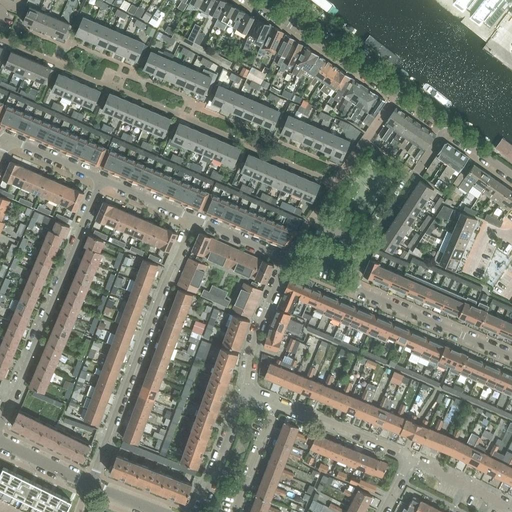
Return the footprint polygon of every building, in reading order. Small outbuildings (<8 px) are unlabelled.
[(130,4),(124,0),(123,0),(119,7),(126,11),(130,4)] [(180,0),(182,1),(178,8),(187,14),(191,7),(188,5),(188,4),(186,3),(187,0),(180,0)] [(204,0),(191,0),(190,3),(200,8),(204,0)] [(204,0),(200,8),(200,9),(209,13),(215,0),(204,0)] [(226,1),(224,0),(215,0),(209,14),(218,18),(226,1)] [(341,9),(328,0),(312,0),(334,17),(341,9)] [(458,0),(463,4),(465,2),(472,7),(470,10),(480,17),(482,15),(490,22),(505,3),(508,5),(511,0),(458,0)] [(236,6),(226,1),(218,18),(218,19),(227,24),(236,8),(236,6)] [(145,10),(139,6),(134,15),(141,18),(145,10)] [(40,11),(30,7),(23,22),(33,26),(40,11)] [(245,13),(236,8),(227,24),(237,29),(245,13)] [(33,26),(43,31),(50,15),(40,11),(33,26)] [(152,15),(147,11),(142,19),(148,22),(152,15)] [(255,18),(245,13),(237,29),(246,34),(255,18)] [(43,31),(53,35),(60,19),(50,15),(43,31)] [(77,35),(87,39),(94,22),(84,18),(77,35)] [(60,19),(53,35),(63,39),(70,24),(60,19)] [(262,43),(263,41),(267,32),(270,25),(268,25),(268,24),(258,20),(253,31),(252,34),(250,33),(248,37),(247,40),(244,46),(249,48),(252,42),(261,46),(262,43)] [(87,39),(97,44),(104,27),(94,22),(87,39)] [(274,54),(284,32),(273,26),(269,33),(264,43),(262,43),(261,46),(259,51),(263,53),(265,50),(274,54)] [(97,44),(107,48),(114,31),(104,27),(97,44)] [(107,48),(117,52),(124,35),(114,31),(107,48)] [(294,39),(286,34),(279,49),(284,52),(281,57),(285,59),(294,39)] [(117,52),(127,56),(134,39),(124,35),(117,52)] [(372,38),(368,43),(393,63),(398,58),(372,38)] [(134,39),(127,56),(137,61),(144,44),(134,39)] [(303,45),(294,39),(285,59),(280,68),(285,70),(288,64),(292,66),(303,45)] [(295,72),(298,74),(302,68),(312,51),(305,46),(296,64),(299,66),(295,72)] [(5,67),(15,71),(22,56),(11,51),(5,67)] [(302,68),(298,74),(301,76),(305,70),(308,72),(319,55),(312,51),(302,68)] [(155,74),(162,57),(152,53),(144,70),(155,74)] [(319,55),(308,72),(311,74),(307,81),(310,83),(315,77),(325,60),(319,55)] [(15,71),(25,75),(31,60),(22,56),(15,71)] [(165,78),(172,61),(162,57),(155,74),(165,78)] [(41,64),(31,60),(25,75),(35,79),(41,64)] [(318,79),(321,81),(332,64),(325,60),(315,77),(310,83),(314,85),(318,79)] [(165,78),(175,82),(182,65),(172,61),(165,78)] [(52,68),(41,64),(35,79),(45,84),(52,68)] [(320,90),(324,92),(328,85),(339,69),(332,64),(321,81),(325,83),(320,90)] [(192,70),(182,65),(175,82),(185,87),(192,70)] [(243,69),(240,75),(246,77),(249,70),(245,68),(243,69)] [(331,88),(336,91),(345,73),(339,69),(328,85),(324,92),(327,94),(331,88)] [(185,87),(195,91),(202,74),(192,70),(185,87)] [(339,103),(343,96),(352,78),(345,73),(336,91),(338,92),(333,99),(339,103)] [(53,91),(63,96),(70,79),(60,74),(53,91)] [(202,74),(195,91),(205,95),(212,78),(202,74)] [(343,103),(346,105),(359,82),(352,78),(343,96),(346,98),(343,103)] [(80,83),(70,79),(63,96),(73,100),(80,83)] [(352,102),(355,104),(365,87),(359,82),(346,105),(349,107),(352,102)] [(73,100),(83,104),(90,87),(80,83),(73,100)] [(213,103),(223,108),(230,91),(220,86),(213,103)] [(0,87),(0,92),(7,96),(9,91),(0,87)] [(90,87),(83,104),(93,108),(101,91),(90,87)] [(372,92),(365,87),(355,104),(360,108),(358,107),(356,111),(359,114),(372,92)] [(293,94),(284,90),(281,95),(291,99),(293,94)] [(223,108),(233,112),(240,95),(230,91),(223,108)] [(11,92),(9,96),(18,100),(20,96),(11,92)] [(379,97),(372,92),(359,114),(362,116),(365,111),(368,113),(379,97)] [(103,110),(114,115),(121,98),(111,93),(103,110)] [(233,112),(243,116),(250,99),(240,95),(233,112)] [(20,96),(18,100),(27,104),(29,100),(20,96)] [(379,97),(368,113),(372,115),(368,120),(372,123),(385,103),(385,100),(379,97)] [(114,115),(124,119),(131,102),(121,98),(114,115)] [(243,116),(253,121),(260,104),(250,99),(243,116)] [(29,100),(27,104),(37,108),(38,104),(29,100)] [(124,119),(134,123),(141,106),(131,102),(124,119)] [(327,103),(326,105),(323,110),(330,113),(333,109),(334,108),(327,103)] [(38,104),(37,108),(46,112),(48,108),(38,104)] [(253,121),(263,125),(270,108),(260,104),(253,121)] [(0,124),(7,127),(15,109),(5,105),(0,116),(0,124)] [(134,123),(144,127),(151,111),(141,106),(134,123)] [(48,108),(46,112),(55,116),(57,112),(48,108)] [(270,108),(263,125),(273,129),(280,112),(270,108)] [(386,133),(382,139),(385,141),(389,136),(393,130),(404,113),(396,108),(385,124),(390,127),(386,133)] [(16,131),(24,113),(15,109),(7,127),(16,131)] [(153,132),(161,115),(151,111),(144,127),(153,132)] [(57,112),(55,116),(64,120),(66,116),(57,112)] [(25,135),(33,117),(24,113),(16,131),(25,135)] [(393,139),(390,143),(394,146),(397,141),(401,135),(412,119),(404,113),(393,130),(398,133),(393,139)] [(171,119),(161,115),(153,132),(164,136),(171,119)] [(66,116),(64,120),(73,124),(75,120),(66,116)] [(288,116),(281,132),(292,137),(299,120),(288,116)] [(34,139),(42,121),(33,117),(25,135),(34,139)] [(401,144),(399,147),(402,150),(405,146),(409,140),(420,124),(412,119),(401,135),(405,138),(401,144)] [(75,120),(73,124),(82,128),(84,124),(75,120)] [(299,120),(292,137),(302,141),(309,124),(299,120)] [(43,143),(51,125),(42,121),(34,139),(43,143)] [(180,123),(172,140),(183,145),(190,128),(180,123)] [(84,124),(82,128),(91,132),(93,128),(84,124)] [(309,124),(302,141),(312,145),(319,129),(309,124)] [(409,149),(407,153),(411,155),(413,152),(417,146),(427,130),(427,129),(420,124),(409,140),(413,143),(409,149)] [(52,147),(60,129),(51,125),(43,143),(52,147)] [(93,128),(91,132),(101,136),(102,132),(93,128)] [(190,128),(183,145),(193,149),(200,132),(190,128)] [(62,151),(70,133),(60,129),(52,147),(62,151)] [(319,129),(312,145),(322,150),(329,133),(319,129)] [(417,155),(415,159),(418,161),(436,135),(427,129),(427,130),(417,146),(421,149),(417,155)] [(102,132),(101,136),(110,140),(112,136),(102,132)] [(200,132),(193,149),(203,153),(210,136),(200,132)] [(71,155),(79,137),(70,133),(62,151),(71,155)] [(329,133),(322,150),(332,154),(339,137),(329,133)] [(210,136),(203,153),(213,158),(220,141),(210,136)] [(80,159),(88,140),(79,137),(71,155),(80,159)] [(113,137),(111,141),(121,145),(122,141),(113,137)] [(339,137),(332,154),(342,158),(350,142),(339,137)] [(511,145),(503,139),(496,150),(511,161),(511,145)] [(89,163),(97,144),(88,140),(80,159),(89,163)] [(122,141),(121,145),(130,149),(132,145),(122,141)] [(220,141),(213,158),(223,162),(230,145),(220,141)] [(432,172),(441,159),(444,161),(454,147),(447,143),(445,143),(436,156),(427,169),(432,172)] [(106,149),(97,144),(89,163),(96,166),(99,165),(106,149)] [(132,145),(130,149),(139,153),(141,149),(132,145)] [(230,145),(223,162),(233,166),(240,149),(230,145)] [(443,180),(452,166),(461,152),(454,147),(444,161),(448,164),(439,177),(443,180)] [(101,165),(102,169),(109,172),(117,153),(108,149),(101,165)] [(141,149),(139,153),(148,157),(150,153),(141,149)] [(459,172),(469,158),(461,152),(452,166),(443,180),(446,183),(455,169),(459,172)] [(117,153),(109,172),(119,176),(126,157),(117,153)] [(150,153),(148,157),(157,161),(159,157),(150,153)] [(249,154),(241,171),(252,176),(259,159),(249,154)] [(126,157),(119,176),(128,180),(136,161),(126,157)] [(159,157),(157,161),(167,165),(168,161),(159,157)] [(259,159),(252,176),(262,180),(269,163),(259,159)] [(12,183),(20,166),(10,161),(3,179),(12,183)] [(136,161),(128,180),(137,184),(145,165),(136,161)] [(168,161),(167,165),(176,169),(178,165),(168,161)] [(269,163),(262,180),(272,184),(279,167),(269,163)] [(467,193),(473,185),(483,171),(474,164),(466,176),(461,172),(453,183),(467,193)] [(145,165),(137,184),(146,188),(154,169),(145,165)] [(178,165),(176,169),(185,173),(187,169),(178,165)] [(29,170),(20,166),(12,183),(22,187),(29,170)] [(279,167),(272,184),(282,189),(289,172),(279,167)] [(154,169),(146,188),(155,192),(163,173),(154,169)] [(187,169),(185,173),(194,177),(196,173),(187,169)] [(31,191),(38,174),(29,170),(22,187),(31,191)] [(473,185),(482,192),(492,177),(483,171),(473,185)] [(289,172),(282,189),(292,193),(299,176),(289,172)] [(163,173),(155,192),(164,196),(172,177),(163,173)] [(196,173),(194,177),(203,181),(205,177),(196,173)] [(31,191),(40,195),(47,178),(38,174),(31,191)] [(299,176),(292,193),(302,197),(309,180),(299,176)] [(172,177),(164,196),(174,200),(182,181),(172,177)] [(205,177),(203,181),(212,185),(214,181),(205,177)] [(482,192),(491,198),(501,183),(492,177),(482,192)] [(40,195),(49,199),(57,182),(47,178),(40,195)] [(309,180),(302,197),(312,202),(320,185),(309,180)] [(420,180),(414,189),(428,199),(434,189),(420,180)] [(182,181),(174,200),(183,203),(191,185),(182,181)] [(49,199),(58,203),(66,186),(57,182),(49,199)] [(216,182),(214,186),(223,190),(225,186),(216,182)] [(491,198),(499,204),(510,189),(501,183),(491,198)] [(191,185),(183,203),(192,207),(200,189),(191,185)] [(58,203),(67,207),(75,189),(66,186),(58,203)] [(225,186),(223,190),(233,194),(234,190),(225,186)] [(75,189),(67,207),(77,211),(84,194),(75,189)] [(200,189),(192,207),(199,211),(202,209),(209,193),(200,189)] [(414,189),(408,198),(422,208),(428,199),(414,189)] [(511,190),(510,189),(499,204),(509,210),(511,205),(511,190)] [(234,190),(233,194),(242,198),(244,194),(234,190)] [(204,210),(205,213),(212,216),(220,198),(211,194),(204,210)] [(244,194),(242,198),(251,202),(253,198),(244,194)] [(0,196),(0,208),(6,211),(10,201),(0,196)] [(436,204),(439,206),(444,199),(440,197),(436,204)] [(220,198),(212,216),(222,220),(230,202),(220,198)] [(253,198),(251,202),(260,206),(262,202),(253,198)] [(408,198),(402,207),(416,217),(422,208),(408,198)] [(96,219),(105,223),(113,206),(103,202),(96,219)] [(230,202),(222,220),(231,224),(239,206),(230,202)] [(262,202),(260,206),(269,210),(271,206),(262,202)] [(439,206),(436,204),(431,211),(434,213),(439,206)] [(105,223),(115,227),(122,210),(113,206),(105,223)] [(239,206),(231,224),(240,228),(248,210),(239,206)] [(271,206),(269,210),(278,214),(280,210),(271,206)] [(402,207),(396,216),(410,226),(416,217),(402,207)] [(122,210),(115,227),(124,231),(131,214),(122,210)] [(248,210),(240,228),(249,232),(257,214),(248,210)] [(280,210),(278,214),(288,218),(290,214),(280,210)] [(461,213),(457,223),(473,230),(477,220),(461,213)] [(124,231),(133,235),(140,218),(141,218),(131,214),(124,231)] [(257,214),(249,232),(258,236),(266,218),(257,214)] [(290,214),(288,218),(297,222),(299,218),(290,214)] [(423,222),(427,224),(431,217),(428,215),(423,222)] [(396,216),(390,225),(404,235),(410,226),(396,216)] [(491,216),(488,222),(500,227),(503,221),(491,216)] [(133,235),(142,239),(150,222),(140,218),(133,235)] [(266,218),(258,236),(267,240),(275,222),(266,218)] [(57,221),(53,231),(63,235),(62,236),(65,237),(70,226),(57,221)] [(142,239),(151,243),(159,226),(150,222),(142,239)] [(275,222),(267,240),(276,244),(284,226),(275,222)] [(427,224),(423,222),(419,229),(422,231),(427,224)] [(457,223),(452,233),(469,240),(473,230),(457,223)] [(404,235),(390,225),(384,234),(398,244),(404,235)] [(151,243),(160,247),(168,230),(159,226),(151,243)] [(284,226),(276,244),(284,247),(287,246),(297,231),(284,226)] [(50,230),(45,240),(58,246),(62,236),(63,235),(53,231),(50,230)] [(168,230),(160,247),(170,251),(177,234),(168,230)] [(202,256),(210,237),(200,233),(192,250),(203,254),(202,256)] [(411,240),(415,242),(419,235),(416,233),(411,240)] [(448,243),(464,250),(469,240),(452,233),(448,243)] [(398,244),(384,234),(378,244),(392,253),(398,244)] [(85,246),(88,248),(99,252),(104,241),(90,235),(85,246)] [(202,256),(215,262),(223,245),(221,244),(220,242),(218,243),(210,239),(211,237),(210,237),(202,256)] [(45,240),(41,251),(54,256),(58,246),(45,240)] [(415,242),(411,240),(407,247),(410,249),(415,242)] [(464,250),(448,243),(444,253),(460,260),(464,250)] [(215,262),(229,268),(236,250),(227,247),(226,244),(224,245),(223,245),(215,262)] [(412,252),(416,255),(421,257),(423,252),(416,247),(412,252)] [(88,248),(83,258),(98,264),(102,253),(99,252),(88,248)] [(229,268),(242,273),(249,256),(248,256),(247,253),(245,254),(236,250),(229,268)] [(460,260),(444,253),(437,250),(435,256),(441,259),(439,263),(456,270),(460,260)] [(41,251),(37,261),(50,266),(54,256),(41,251)] [(242,273),(255,279),(263,260),(262,262),(254,258),(253,256),(251,257),(249,256),(242,273)] [(393,256),(391,260),(400,264),(401,259),(393,256)] [(98,264),(83,258),(79,269),(93,275),(98,264)] [(185,271),(185,272),(202,279),(208,266),(201,263),(198,262),(195,260),(189,258),(190,259),(187,267),(184,268),(185,271)] [(140,270),(154,276),(158,265),(144,260),(140,270)] [(263,260),(255,279),(256,277),(266,282),(274,265),(263,260)] [(370,260),(364,275),(372,279),(378,266),(379,266),(379,264),(372,260),(370,260)] [(37,261),(33,271),(46,276),(50,266),(37,261)] [(378,266),(372,279),(373,279),(381,283),(387,269),(379,266),(378,266)] [(79,269),(75,280),(89,285),(93,275),(79,269)] [(387,269),(381,283),(390,286),(396,273),(387,269)] [(136,281),(150,286),(154,276),(140,270),(136,281)] [(28,281),(41,286),(46,276),(33,271),(28,281)] [(202,279),(185,272),(184,273),(182,274),(183,276),(179,285),(178,284),(177,285),(196,293),(202,279)] [(404,277),(398,290),(407,294),(413,280),(415,276),(406,272),(404,277)] [(396,273),(390,286),(398,290),(404,277),(396,273)] [(298,298),(306,279),(296,275),(293,276),(291,279),(290,279),(289,281),(287,280),(283,289),(285,290),(278,306),(291,312),(295,304),(293,296),(298,298)] [(415,276),(407,294),(416,298),(424,280),(415,276)] [(308,302),(314,289),(311,288),(312,284),(311,281),(306,279),(298,298),(308,302)] [(89,285),(75,280),(70,290),(84,296),(89,285)] [(424,280),(416,298),(424,301),(432,283),(424,280)] [(28,281),(24,291),(37,297),(41,286),(28,281)] [(132,292),(147,297),(150,286),(136,281),(132,292)] [(238,296),(255,303),(256,302),(258,301),(257,299),(261,290),(263,291),(257,288),(254,287),(250,285),(244,282),(238,296)] [(8,285),(3,283),(0,290),(0,293),(4,295),(8,285)] [(432,283),(424,301),(433,305),(441,287),(432,283)] [(473,283),(471,287),(481,291),(483,287),(473,283)] [(441,287),(433,305),(442,309),(447,296),(449,291),(441,287)] [(179,289),(175,300),(190,306),(194,295),(179,289)] [(201,295),(213,301),(216,294),(204,289),(201,295)] [(316,306),(322,293),(314,289),(308,302),(308,303),(316,306)] [(70,290),(66,301),(80,307),(84,296),(70,290)] [(24,291),(20,301),(33,307),(37,297),(24,291)] [(447,296),(442,309),(450,313),(456,299),(458,295),(449,291),(447,296)] [(147,297),(132,292),(128,302),(143,308),(147,297)] [(316,306),(314,310),(323,314),(331,296),(322,293),(316,306)] [(456,299),(450,313),(459,317),(465,303),(467,298),(458,295),(456,299)] [(215,302),(227,307),(230,301),(218,296),(215,302)] [(255,303),(238,296),(233,310),(251,318),(252,317),(250,316),(253,308),(256,307),(255,305),(255,303)] [(331,296),(323,314),(332,318),(340,300),(331,296)] [(465,303),(459,317),(466,320),(470,321),(476,307),(475,306),(477,301),(467,297),(467,298),(465,303)] [(175,300),(171,311),(186,316),(190,306),(175,300)] [(340,300),(332,318),(340,322),(348,304),(340,300)] [(16,312),(29,317),(33,307),(20,301),(16,312)] [(80,307),(66,301),(61,312),(75,318),(80,307)] [(124,313),(139,318),(143,308),(128,302),(124,313)] [(476,307),(470,321),(473,323),(481,326),(486,312),(487,312),(489,306),(479,302),(477,307),(476,307)] [(348,304),(340,322),(349,326),(357,308),(348,304)] [(219,310),(214,308),(203,337),(209,339),(219,310)] [(291,314),(277,308),(273,317),(287,323),(295,327),(301,329),(303,324),(289,318),(291,314)] [(357,308),(349,326),(358,329),(366,311),(357,308)] [(186,316),(171,311),(167,322),(182,327),(186,316)] [(366,311),(358,329),(367,333),(374,315),(366,311)] [(11,322),(24,327),(29,317),(16,312),(11,322)] [(61,312),(57,322),(71,328),(75,318),(61,312)] [(486,312),(481,326),(489,330),(495,316),(487,312),(486,312)] [(120,324),(135,329),(139,318),(124,313),(120,324)] [(233,315),(223,344),(240,350),(250,321),(233,315)] [(376,316),(368,334),(377,338),(385,320),(376,316)] [(495,316),(489,330),(498,333),(504,320),(495,316)] [(299,334),(301,329),(295,327),(287,323),(273,317),(269,326),(283,332),(285,328),(299,334)] [(385,320),(377,338),(386,341),(388,337),(393,323),(385,320)] [(511,323),(504,320),(498,333),(507,337),(511,324),(511,323)] [(11,322),(7,332),(20,337),(24,327),(11,322)] [(57,322),(52,333),(66,339),(71,328),(57,322)] [(167,322),(163,332),(178,338),(182,327),(167,322)] [(393,323),(388,337),(396,341),(402,327),(393,323)] [(116,334),(131,340),(135,329),(120,324),(116,334)] [(269,327),(266,336),(275,339),(275,337),(281,339),(283,332),(269,327)] [(402,327),(396,341),(401,343),(399,347),(398,351),(401,352),(405,344),(411,331),(402,327)] [(314,328),(312,332),(323,337),(325,333),(314,328)] [(411,331),(405,344),(407,345),(414,348),(419,335),(411,331)] [(7,332),(3,342),(16,347),(20,337),(7,332)] [(163,332),(159,343),(174,348),(178,338),(163,332)] [(52,333),(48,344),(62,350),(66,339),(52,333)] [(112,345),(127,350),(131,340),(116,334),(112,345)] [(414,348),(412,353),(420,356),(428,338),(419,335),(414,348)] [(275,339),(266,336),(264,346),(279,351),(282,340),(281,340),(281,339),(275,337),(275,339)] [(316,336),(315,339),(312,345),(319,348),(322,340),(322,339),(316,336)] [(428,338),(420,356),(429,360),(437,342),(428,338)] [(160,454),(166,456),(207,342),(202,340),(160,454)] [(3,342),(0,349),(0,352),(12,358),(16,347),(3,342)] [(437,342),(429,360),(437,364),(438,364),(445,346),(437,342)] [(159,343),(155,353),(170,359),(174,348),(159,343)] [(62,350),(48,344),(43,355),(57,360),(62,350)] [(108,356),(123,361),(127,350),(112,345),(108,356)] [(437,364),(437,365),(447,370),(449,365),(450,365),(456,351),(445,346),(438,364),(437,364)] [(239,353),(221,347),(211,376),(228,382),(239,353)] [(362,349),(360,353),(369,357),(371,353),(362,349)] [(456,351),(450,365),(451,366),(449,371),(459,375),(459,373),(467,355),(456,351)] [(0,352),(0,364),(8,368),(12,358),(0,352)] [(155,353),(152,364),(166,369),(170,359),(155,353)] [(371,353),(369,357),(377,361),(379,356),(371,353)] [(43,355),(39,365),(53,371),(57,360),(43,355)] [(459,373),(468,377),(476,359),(467,355),(459,373)] [(105,366),(119,372),(123,361),(108,356),(105,366)] [(367,359),(365,365),(375,370),(376,365),(377,364),(367,359)] [(476,359),(468,377),(477,381),(484,363),(476,359)] [(279,367),(275,365),(270,363),(264,377),(274,381),(279,367)] [(484,363),(477,381),(485,385),(493,366),(484,363)] [(152,364),(148,375),(162,380),(166,369),(152,364)] [(39,365),(34,376),(49,382),(53,371),(39,365)] [(115,382),(119,372),(105,366),(101,377),(115,382)] [(493,366),(485,385),(494,388),(502,370),(493,366)] [(279,367),(274,381),(283,385),(287,376),(288,376),(290,371),(288,370),(279,367)] [(502,370),(494,388),(502,392),(510,374),(502,370)] [(292,372),(290,371),(288,376),(287,376),(283,385),(292,388),(298,374),(292,372)] [(413,371),(412,375),(420,379),(422,375),(413,371)] [(292,388),(301,392),(305,383),(306,384),(309,379),(306,378),(298,374),(292,388)] [(511,374),(510,374),(502,392),(511,396),(511,393),(511,374)] [(162,380),(148,375),(144,385),(158,391),(162,380)] [(422,375),(420,379),(429,383),(431,379),(422,375)] [(34,376),(30,387),(44,393),(49,382),(34,376)] [(211,376),(201,404),(218,410),(228,382),(211,376)] [(111,393),(115,382),(101,377),(97,387),(111,393)] [(316,382),(311,380),(309,379),(306,384),(305,383),(301,392),(310,396),(316,382)] [(431,379),(429,383),(439,387),(441,383),(431,379)] [(310,396),(319,399),(323,391),(325,391),(327,386),(325,385),(316,382),(310,396)] [(443,384),(441,388),(451,392),(453,388),(443,384)] [(144,385),(140,396),(154,401),(158,391),(144,385)] [(319,399),(328,403),(334,389),(329,387),(327,386),(325,391),(323,391),(319,399)] [(107,403),(111,393),(97,387),(93,398),(107,403)] [(345,394),(343,393),(334,389),(328,403),(337,407),(341,398),(343,399),(345,394)] [(62,403),(34,391),(32,396),(60,407),(62,403)] [(352,397),(347,394),(345,394),(343,399),(341,398),(337,407),(346,411),(352,397)] [(136,407),(150,412),(154,401),(140,396),(136,407)] [(363,401),(361,400),(352,397),(346,411),(356,414),(359,406),(361,406),(363,401)] [(93,398),(89,409),(103,414),(107,403),(93,398)] [(370,404),(365,402),(363,401),(361,406),(359,406),(356,414),(364,418),(370,404)] [(218,410),(201,404),(191,433),(208,439),(218,410)] [(381,409),(379,408),(370,404),(364,418),(374,422),(377,413),(379,414),(381,409)] [(150,412),(136,407),(132,417),(146,423),(150,412)] [(496,407),(494,411),(503,415),(505,411),(496,407)] [(103,414),(89,409),(85,420),(99,425),(103,414)] [(388,411),(383,409),(381,409),(379,414),(377,413),(374,422),(382,425),(388,411)] [(12,426),(30,434),(38,418),(20,410),(12,426)] [(399,416),(397,415),(388,411),(382,425),(392,429),(395,420),(397,421),(399,416)] [(511,413),(505,411),(503,415),(511,419),(511,417),(511,413)] [(406,419),(401,417),(399,416),(397,421),(395,420),(392,429),(401,433),(406,419)] [(146,423),(132,417),(128,428),(142,433),(146,423)] [(30,434),(48,443),(56,427),(38,418),(30,434)] [(94,428),(65,418),(63,422),(92,433),(94,428)] [(401,433),(409,436),(414,422),(410,421),(406,419),(401,433)] [(284,422),(281,431),(290,434),(291,433),(296,435),(296,433),(299,427),(284,422)] [(416,439),(424,442),(429,428),(426,427),(421,425),(416,439)] [(48,443),(66,452),(74,436),(56,427),(48,443)] [(142,433),(128,428),(124,439),(138,444),(142,433)] [(424,442),(432,446),(436,437),(434,436),(436,431),(434,431),(429,428),(424,442)] [(281,431),(277,440),(291,446),(295,437),(296,435),(291,433),(290,434),(281,431)] [(432,446),(442,450),(447,436),(439,432),(436,431),(434,436),(436,437),(432,446)] [(305,441),(312,444),(316,434),(309,432),(307,437),(305,441)] [(208,439),(191,433),(181,461),(198,467),(208,439)] [(295,437),(305,441),(307,437),(296,433),(296,435),(295,437)] [(466,444),(459,458),(468,462),(472,454),(471,453),(473,448),(471,447),(474,441),(477,436),(472,433),(466,444)] [(310,448),(320,452),(325,438),(316,434),(312,444),(310,448)] [(74,436),(66,452),(84,461),(92,445),(74,436)] [(442,450),(450,453),(454,445),(453,444),(455,439),(453,438),(447,436),(442,450)] [(320,452),(329,455),(334,442),(325,438),(320,452)] [(450,453),(459,458),(466,444),(457,440),(455,439),(453,444),(454,445),(450,453)] [(274,449),(283,453),(283,451),(289,453),(289,451),(291,446),(277,440),(274,449)] [(123,442),(121,447),(195,476),(197,470),(123,442)] [(329,455),(338,459),(343,446),(334,442),(329,455)] [(472,454),(468,462),(477,467),(484,453),(486,448),(477,444),(475,449),(473,448),(471,453),(472,454)] [(338,459),(347,463),(352,449),(343,446),(338,459)] [(274,449),(270,459),(284,464),(288,455),(289,453),(283,451),(283,453),(274,449)] [(352,449),(347,463),(356,467),(362,453),(352,449)] [(289,451),(289,453),(288,455),(299,459),(301,455),(289,451)] [(356,467),(365,470),(370,457),(362,453),(356,467)] [(477,467),(485,471),(490,462),(488,462),(491,457),(489,456),(484,453),(477,467)] [(142,465),(117,455),(110,473),(136,482),(142,465)] [(370,457),(365,470),(382,477),(388,464),(370,457)] [(501,462),(493,458),(491,457),(488,462),(490,462),(485,471),(494,475),(501,462)] [(267,467),(276,471),(276,469),(282,471),(282,469),(284,464),(270,459),(267,467)] [(494,475),(503,480),(507,471),(506,470),(508,465),(506,464),(501,462),(494,475)] [(136,482),(160,492),(167,475),(142,465),(136,482)] [(503,480),(511,484),(511,467),(510,466),(508,465),(506,470),(507,471),(503,480)] [(3,467),(0,474),(0,490),(4,493),(13,473),(11,472),(11,471),(3,467)] [(267,467),(263,477),(277,482),(281,473),(282,471),(276,469),(276,471),(267,467)] [(282,469),(282,471),(281,473),(292,478),(294,473),(282,469)] [(13,473),(4,493),(14,498),(15,495),(14,495),(23,477),(16,474),(13,473)] [(167,475),(160,492),(186,502),(192,484),(167,475)] [(23,477),(14,495),(15,495),(24,500),(33,482),(30,481),(31,481),(30,481),(23,477)] [(263,477),(260,486),(269,489),(269,487),(274,489),(275,487),(277,482),(263,477)] [(377,487),(361,480),(358,486),(374,493),(377,487)] [(24,500),(23,502),(33,507),(43,487),(36,483),(35,483),(35,484),(33,482),(24,500)] [(260,486),(256,495),(271,501),(270,500),(274,491),(274,489),(269,487),(269,489),(260,486)] [(43,487),(33,507),(42,511),(52,492),(50,491),(50,490),(43,487)] [(275,487),(274,489),(274,491),(285,496),(287,492),(275,487)] [(356,494),(355,496),(360,499),(359,501),(367,505),(372,496),(359,489),(356,494)] [(52,492),(42,511),(43,511),(54,511),(62,496),(55,493),(52,492)] [(257,496),(253,504),(262,508),(263,506),(268,508),(269,506),(271,501),(256,495),(257,496)] [(62,496),(54,511),(66,511),(71,503),(70,500),(69,500),(62,496)] [(354,498),(349,507),(359,511),(363,511),(367,505),(359,501),(360,499),(355,496),(354,498)] [(415,511),(421,501),(413,497),(407,509),(404,508),(402,511),(415,511)] [(426,511),(430,505),(421,501),(415,511),(426,511)]
